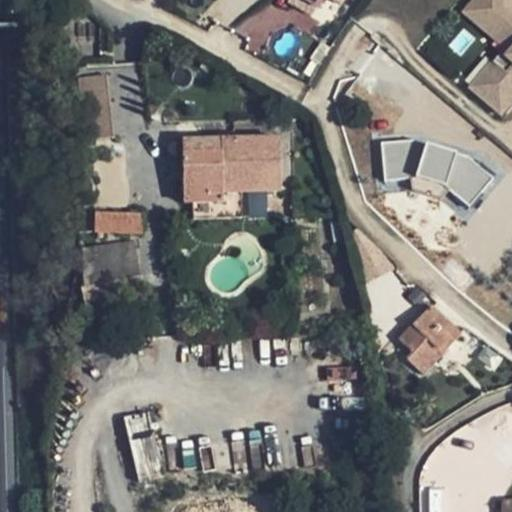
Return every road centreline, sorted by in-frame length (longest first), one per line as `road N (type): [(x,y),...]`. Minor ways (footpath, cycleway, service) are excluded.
road 1 (residential): [(511,336),(380,227),(303,99)]
road 2 (residential): [(303,99),(358,26),(371,21),(511,138)]
road 3 (residential): [(118,0),(217,46),(303,99)]
road 4 (unknown): [(511,383),(417,455),(412,511)]
